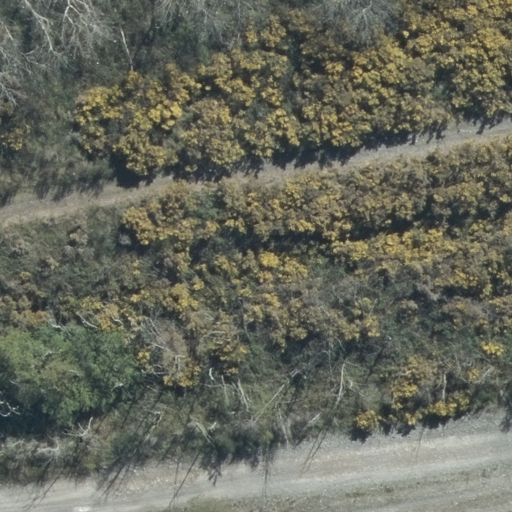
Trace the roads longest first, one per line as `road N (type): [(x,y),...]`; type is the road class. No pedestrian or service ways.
road 1 (track): [(511,131),(0,212)]
road 2 (track): [(178,511),(511,471)]
